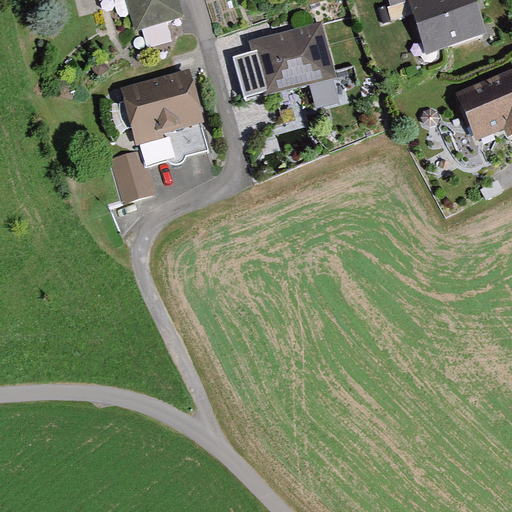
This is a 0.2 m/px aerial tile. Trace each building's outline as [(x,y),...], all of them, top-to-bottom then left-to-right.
[(136,0),(145,31),(188,19),(182,0),(136,0)] [(392,0),(393,2),(400,0),(413,0),(429,51),(481,35),(470,0),(392,0)] [(324,30),(256,47),(269,97),(336,80),(324,30)] [(196,76),(129,96),(144,145),(211,125),(196,76)] [(511,83),(466,102),(482,141),(511,130),(511,133),(511,83)] [(149,165),(139,168),(134,152),(113,158),(126,204),(158,195),(149,165)]
